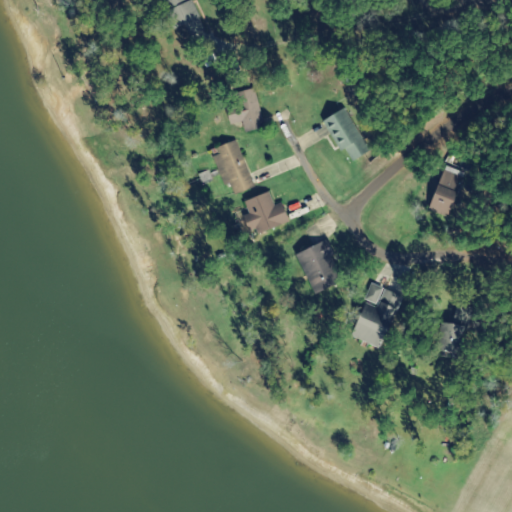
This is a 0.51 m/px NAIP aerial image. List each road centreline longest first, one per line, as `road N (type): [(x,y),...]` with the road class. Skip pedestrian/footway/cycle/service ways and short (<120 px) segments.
road 1 (residential): [(383,204),(305,146),(248,60)]
road 2 (residential): [(511,270),(379,246),(374,211),(383,204)]
road 3 (residential): [(383,204),(458,141),(511,116)]
